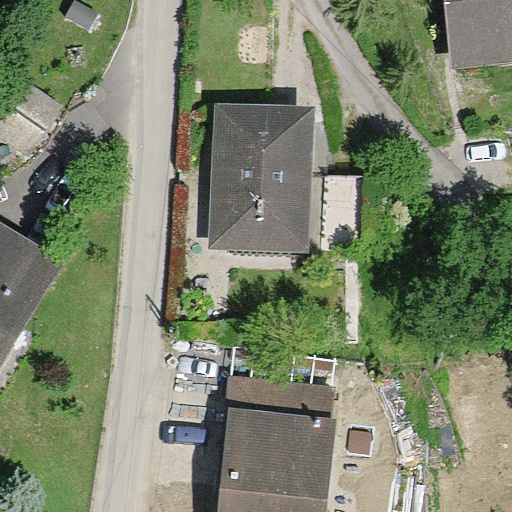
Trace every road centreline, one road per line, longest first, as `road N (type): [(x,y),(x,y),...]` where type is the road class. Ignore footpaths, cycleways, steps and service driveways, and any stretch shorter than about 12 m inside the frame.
road 1 (unclassified): [(166,0),(136,446),(122,511)]
road 2 (residential): [(511,273),(357,72),(317,0)]
